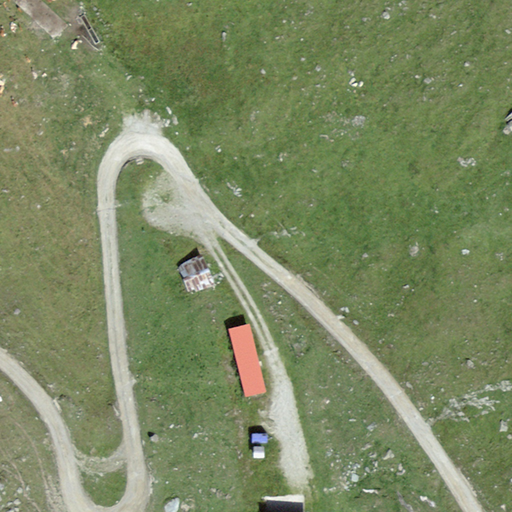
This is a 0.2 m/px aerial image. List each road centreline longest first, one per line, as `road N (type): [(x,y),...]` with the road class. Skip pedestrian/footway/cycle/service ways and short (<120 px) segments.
road 1 (track): [(465,511),(362,361),(154,158),(114,165),(106,205),(129,413),(131,511)]
road 2 (track): [(77,511),(51,421),(0,364)]
